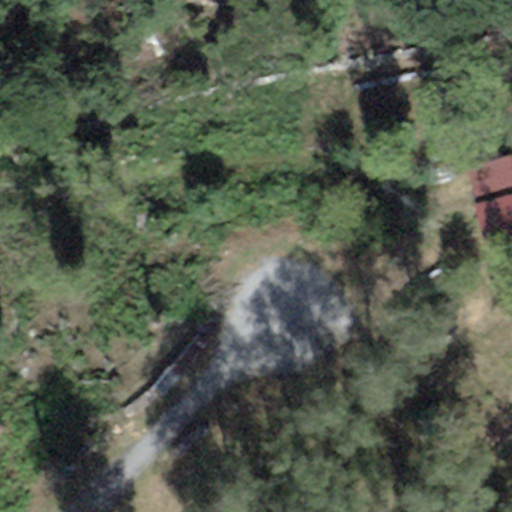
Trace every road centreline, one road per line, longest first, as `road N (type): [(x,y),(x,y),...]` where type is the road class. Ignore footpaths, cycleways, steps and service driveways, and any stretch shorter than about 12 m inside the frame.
road 1 (track): [(0,182),(200,161),(373,179),(425,201),(428,242),(403,271),(297,297)]
road 2 (unclassified): [(88,511),(297,297)]
